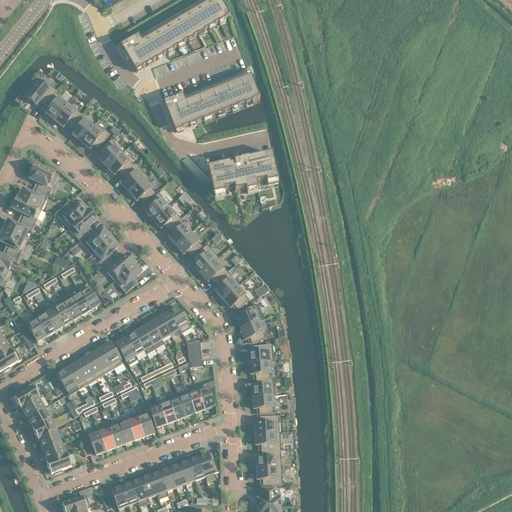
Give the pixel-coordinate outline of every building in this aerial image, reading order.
[(138,36),(120,47),(123,53),(135,72),(136,73),(137,72),(135,70),(141,67),(142,69),(143,69),(142,68),(146,66),(146,67),(147,66),(146,64),(151,61),(152,63),(153,63),(153,62),(156,60),(157,61),(157,60),(156,58),(161,55),(162,57),(163,57),(163,56),(166,54),(167,54),(168,54),(166,52),(172,49),(173,51),(174,51),(173,50),(177,48),(178,48),(177,46),(182,43),(183,45),(184,44),(183,44),(187,42),(188,42),(187,40),(192,37),(194,39),(194,38),(197,35),(198,36),(199,36),(197,34),(203,31),(204,33),(205,32),(204,31),(208,29),(208,30),(209,30),(208,28),(213,24),(214,27),(215,26),(214,25),(218,23),(219,24),(218,21),(223,18),(225,20),(225,19),(229,17),(219,0),(206,0),(140,39),(138,36)] [(59,74),(55,78),(61,84),(65,79),(59,74)] [(182,96),(163,103),(174,132),(175,132),(175,133),(176,133),(175,130),(176,130),(181,128),(182,130),(183,130),(182,129),(183,129),(189,127),(190,127),(189,125),(195,122),(196,125),(197,124),(196,124),(203,121),(203,122),(204,122),(203,121),(209,118),(210,119),(211,119),(210,118),(217,116),(218,116),(217,115),(223,113),(224,114),(224,113),(231,110),(231,111),(232,111),(231,110),(237,107),(238,108),(238,107),(245,104),(245,105),(246,105),(245,104),(251,102),(252,103),(252,102),(259,99),(250,77),(191,100),(185,102),(182,96)] [(37,84),(36,83),(31,88),(33,90),(26,98),(27,99),(36,106),(39,102),(44,106),(56,91),(43,81),(41,79),(37,84)] [(56,91),(44,106),(48,110),(45,114),(54,121),(68,104),(55,93),(56,91)] [(15,102),(19,105),(24,99),(20,96),(19,95),(15,102)] [(63,128),(66,124),(70,128),(81,115),(68,104),(54,121),(63,128)] [(81,115),(70,128),(75,132),(72,135),(81,143),(96,124),(93,127),(80,117),(81,115)] [(109,135),(96,124),(81,143),(89,150),(92,146),(97,150),(109,135)] [(99,159),(106,167),(123,153),(111,140),(98,151),(102,156),(99,159)] [(114,176),(117,173),(121,177),(136,164),(135,164),(134,166),(123,153),(106,167),(114,176)] [(213,196),(214,196),(213,193),(223,191),(224,193),(225,193),(224,191),(233,189),(234,192),(245,190),(246,192),(246,190),(256,187),(256,190),(257,190),(257,187),(256,183),(265,181),(266,184),(267,184),(266,181),(276,179),(277,181),(278,181),(276,174),(275,171),(271,154),(269,154),(265,155),(257,157),(255,158),(254,158),(251,158),(249,159),(237,162),(233,163),(229,164),(226,164),(223,165),(221,166),(212,168),(209,168),(207,169),(210,185),(210,186),(211,190),(213,196)] [(147,177),(136,164),(121,177),(125,182),(121,185),(129,193),(147,177)] [(36,190),(49,195),(58,176),(48,171),(49,169),(43,167),(42,168),(35,165),(30,175),(31,176),(29,179),(39,184),(36,190)] [(147,178),(147,177),(129,193),(136,202),(140,199),(144,203),(155,194),(144,181),(147,178)] [(20,191),(17,199),(41,210),(49,195),(36,190),(34,195),(23,190),(22,192),(20,191)] [(145,212),(153,221),(169,206),(158,193),(145,205),(149,209),(145,212)] [(41,210),(17,199),(12,209),(24,215),(22,221),(34,226),(41,210)] [(68,229),(88,211),(83,205),(82,206),(80,204),(71,212),(67,208),(57,216),(68,229)] [(169,206),(153,221),(160,229),(164,226),(168,231),(181,219),(169,206)] [(80,243),(90,234),(86,229),(96,220),(88,211),(68,229),(68,230),(72,227),(78,235),(75,237),(80,243)] [(181,220),(181,219),(168,231),(172,235),(168,238),(176,247),(190,234),(179,221),(181,220)] [(34,226),(22,221),(19,226),(8,221),(7,223),(5,223),(2,230),(22,240),(26,231),(31,233),(34,226)] [(0,242),(9,247),(7,252),(19,258),(26,242),(22,240),(2,230),(0,234),(0,242)] [(91,255),(111,238),(106,231),(104,232),(103,230),(94,238),(90,234),(80,243),(91,255)] [(220,233),(212,239),(216,244),(224,237),(220,233)] [(176,247),(183,255),(187,252),(191,257),(202,247),(190,234),(176,247)] [(45,238),(40,248),(44,250),(51,244),(45,238)] [(111,238),(91,255),(91,256),(95,253),(102,260),(98,263),(102,268),(113,260),(109,255),(117,247),(116,245),(117,244),(111,238)] [(200,275),(216,260),(218,259),(206,245),(192,258),(196,263),(192,266),(200,275)] [(0,267),(8,271),(12,262),(16,264),(19,258),(7,252),(4,257),(0,255),(0,267)] [(117,264),(113,260),(102,268),(107,273),(110,271),(117,278),(113,281),(114,282),(135,264),(127,255),(117,264)] [(63,260),(60,265),(67,268),(69,263),(63,260)] [(215,284),(227,273),(216,260),(200,275),(207,283),(211,280),(215,284)] [(135,264),(114,282),(125,294),(135,286),(131,281),(140,273),(139,271),(140,270),(135,264)] [(8,271),(0,267),(0,287),(1,288),(4,289),(12,273),(8,271)] [(223,301),(237,288),(239,286),(227,273),(215,284),(219,289),(215,292),(223,301)] [(87,285),(79,289),(91,310),(99,306),(87,285)] [(248,300),(237,288),(223,301),(230,309),(233,305),(237,310),(248,300)] [(91,310),(79,289),(70,295),(82,316),(91,310)] [(73,321),(82,316),(70,295),(60,300),(73,321)] [(3,300),(8,307),(12,305),(7,298),(3,300)] [(73,321),(60,300),(51,306),(64,326),(73,321)] [(16,311),(12,305),(8,307),(12,314),(16,311)] [(236,320),(240,330),(258,323),(264,321),(257,305),(238,312),(241,318),(236,320)] [(51,306),(42,311),(55,332),(64,326),(51,306)] [(178,308),(168,314),(178,331),(180,335),(190,329),(187,324),(189,323),(185,316),(183,317),(178,308)] [(33,317),(45,337),(55,332),(42,311),(33,317)] [(169,336),(178,331),(168,314),(159,319),(169,336)] [(20,324),(16,317),(11,320),(16,327),(20,324)] [(45,337),(33,317),(24,322),(37,343),(45,337)] [(159,319),(151,324),(161,341),(169,336),(159,319)] [(258,323),(240,330),(245,341),(249,339),(251,344),(265,339),(258,323)] [(151,324),(142,329),(152,346),(161,341),(151,324)] [(142,329),(133,335),(143,351),(152,346),(142,329)] [(30,341),(25,334),(21,336),(25,343),(30,341)] [(133,335),(124,340),(134,357),(143,351),(133,335)] [(124,340),(115,345),(125,362),(134,357),(124,340)] [(34,347),(30,341),(25,343),(30,350),(34,347)] [(0,358),(14,350),(14,349),(10,352),(4,342),(0,344),(0,358)] [(110,344),(101,349),(113,370),(122,365),(110,344)] [(249,365),(269,363),(273,362),(272,345),(252,347),(253,353),(248,353),(248,359),(247,359),(247,363),(249,363),(249,365)] [(104,375),(113,370),(101,349),(92,355),(104,375)] [(21,360),(14,350),(0,358),(0,372),(2,372),(2,373),(9,369),(9,368),(21,360)] [(92,355),(83,360),(96,381),(104,375),(92,355)] [(87,386),(96,381),(83,360),(74,365),(87,386)] [(255,375),(255,380),(270,379),(269,363),(249,365),(250,375),(255,375)] [(65,371),(75,387),(78,391),(87,386),(74,365),(65,371)] [(67,392),(75,387),(65,371),(57,376),(66,392),(67,392)] [(272,379),(270,379),(255,380),(256,387),(251,387),(252,393),(250,393),(251,397),(252,397),(252,399),(272,397),(274,397),(272,379)] [(49,383),(53,390),(57,387),(53,380),(49,383)] [(122,384),(113,388),(116,395),(119,393),(125,390),(123,387),(122,384)] [(205,384),(196,388),(204,410),(214,407),(210,397),(213,396),(210,388),(207,389),(205,384)] [(62,394),(57,387),(53,390),(57,397),(62,394)] [(14,399),(20,409),(38,399),(39,399),(33,388),(23,393),(23,392),(16,396),(17,397),(14,399)] [(194,414),(204,410),(196,388),(186,391),(194,414)] [(186,391),(176,395),(185,418),(194,414),(186,391)] [(166,399),(168,403),(175,421),(185,418),(176,395),(166,399)] [(273,414),(272,397),(252,399),(253,410),(258,409),(259,415),(273,414)] [(38,399),(20,409),(20,410),(21,409),(27,419),(44,409),(38,399)] [(70,412),(74,409),(70,402),(66,405),(70,412)] [(168,403),(158,407),(165,425),(175,421),(168,403)] [(152,420),(156,429),(165,425),(158,407),(149,410),(152,420)] [(126,417),(135,414),(133,408),(124,411),(126,417)] [(32,430),(51,421),(44,409),(27,419),(33,429),(32,430)] [(74,409),(70,412),(74,419),(78,416),(74,409)] [(145,411),(135,415),(144,437),(153,434),(145,411)] [(134,441),(144,437),(135,415),(125,418),(134,441)] [(254,424),(255,435),(279,434),(278,416),(259,417),(259,423),(254,424)] [(125,418),(116,422),(124,445),(134,441),(125,418)] [(38,441),(56,432),(51,421),(32,430),(38,441)] [(115,448),(124,445),(116,422),(106,426),(115,448)] [(106,426),(96,429),(105,452),(115,448),(106,426)] [(95,456),(105,452),(96,429),(87,433),(88,435),(95,456)] [(39,441),(43,452),(61,444),(56,432),(38,441),(39,441)] [(254,441),(255,440),(255,446),(260,446),(261,452),(280,451),(279,434),(255,435),(255,436),(253,436),(254,441)] [(46,463),(66,455),(65,455),(61,444),(43,452),(47,462),(46,463)] [(281,468),(280,451),(261,452),(261,458),(256,458),(257,469),(281,468)] [(66,455),(46,463),(50,475),(54,474),(54,475),(62,472),(61,471),(71,467),(66,455)] [(207,455),(197,459),(204,478),(218,473),(214,462),(210,464),(207,455)] [(204,478),(197,459),(187,462),(195,482),(204,478)] [(195,482),(187,462),(178,466),(185,485),(195,482)] [(176,489),(185,485),(178,466),(168,469),(176,489)] [(262,480),(262,486),(282,485),(281,468),(257,469),(257,480),(262,480)] [(176,489),(168,469),(159,473),(168,497),(167,492),(176,489)] [(158,500),(168,497),(159,473),(149,477),(158,500)] [(140,480),(149,504),(147,499),(156,496),(158,501),(158,500),(149,477),(140,480)] [(139,508),(149,504),(140,480),(130,484),(139,508)] [(139,508),(130,484),(121,487),(128,507),(137,503),(139,508)] [(118,511),(128,507),(121,487),(111,491),(118,511)] [(257,496),(257,508),(279,508),(279,496),(278,496),(278,490),(258,490),(258,496),(257,496)] [(62,505),(63,511),(79,511),(85,510),(86,511),(90,509),(86,497),(72,501),(72,500),(65,503),(65,504),(62,505)]
